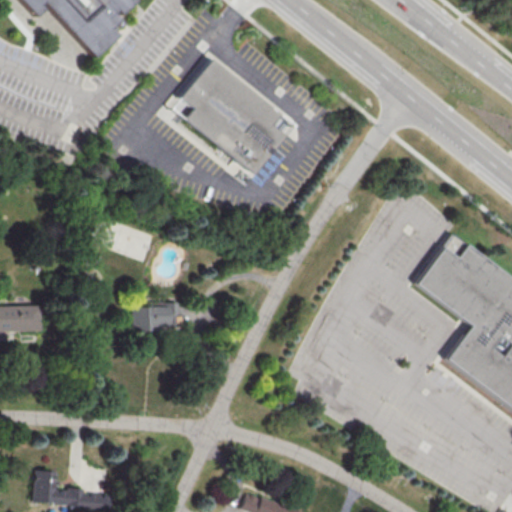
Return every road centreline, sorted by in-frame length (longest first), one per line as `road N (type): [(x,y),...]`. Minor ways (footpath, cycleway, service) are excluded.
road 1 (residential): [(168,511),(279,283),(404,93)]
road 2 (residential): [(404,511),(296,450),(241,435),(0,415)]
road 3 (primary): [(511,88),(402,0)]
road 4 (primary): [(376,71),(480,151)]
